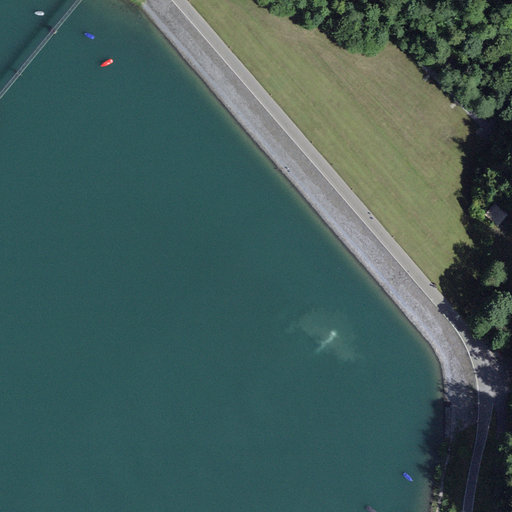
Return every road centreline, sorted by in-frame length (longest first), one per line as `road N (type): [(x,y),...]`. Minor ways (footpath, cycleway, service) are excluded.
road 1 (unclassified): [(180,0),(489,362)]
road 2 (unclassified): [(489,362),(501,401),(498,511)]
road 3 (unclassified): [(489,362),(468,511)]
